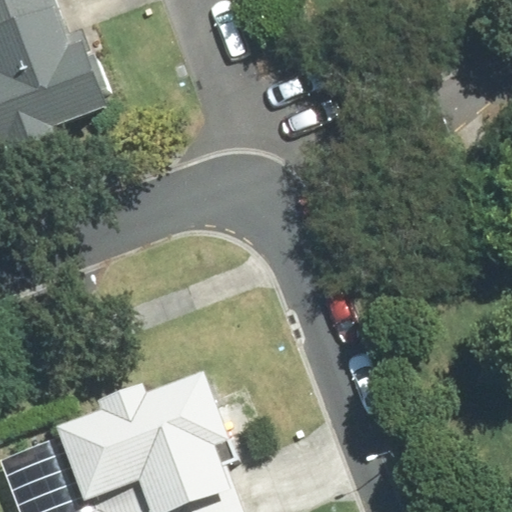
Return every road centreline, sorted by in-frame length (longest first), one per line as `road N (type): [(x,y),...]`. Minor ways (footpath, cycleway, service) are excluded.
road 1 (residential): [(248,179),(297,230),(398,511)]
road 2 (residential): [(248,179),(511,80)]
road 3 (residential): [(0,274),(248,179)]
road 4 (residential): [(185,0),(248,179)]
